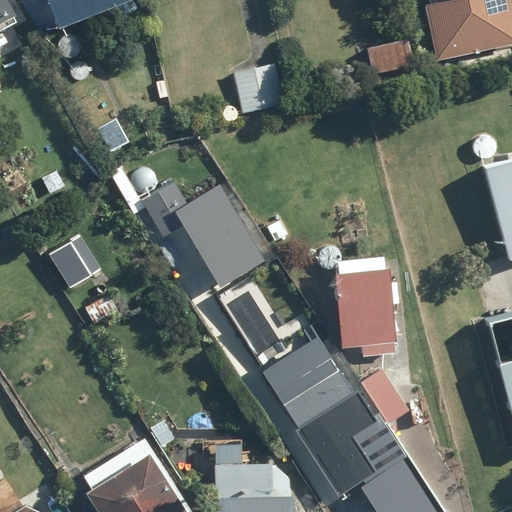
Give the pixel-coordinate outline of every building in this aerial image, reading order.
[(0,0),(0,23),(23,11),(16,0),(0,0)] [(69,22),(125,0),(28,0),(44,30),(68,20),(69,22)] [(437,57),(511,40),(511,12),(509,0),(428,0),(429,1),(425,2),(437,57)] [(76,30),(54,40),(74,83),(96,72),(76,30)] [(417,63),(413,37),(373,44),(377,71),(407,65),(408,68),(410,71),(412,71),(415,70),(417,68),(417,66),(416,63),(417,63)] [(245,111),(288,102),(279,63),(236,71),(245,111)] [(130,139),(118,119),(102,128),(114,149),(130,139)] [(16,150),(20,133),(6,129),(2,146),(16,150)] [(511,155),(484,163),(510,258),(511,257),(511,155)] [(45,178),(52,192),(66,184),(59,170),(45,178)] [(182,219),(214,277),(262,250),(220,177),(189,194),(178,174),(142,194),(162,230),(182,219)] [(271,226),(278,240),(292,232),(285,219),(271,226)] [(392,243),(388,223),(373,226),(377,246),(392,243)] [(118,252),(136,245),(130,233),(113,240),(118,252)] [(344,269),(347,345),(365,344),(365,353),(399,352),(398,338),(401,338),(400,301),(405,300),(404,278),(398,279),(398,265),(390,266),(390,254),(346,256),(347,268),(344,269)] [(98,324),(124,309),(108,283),(83,298),(98,324)] [(302,427),(345,493),(385,467),(382,463),(408,447),(366,383),(361,386),(322,326),(266,363),(305,425),(302,427)] [(511,346),(501,350),(511,394),(511,346)] [(369,380),(395,422),(416,408),(389,367),(369,380)] [(156,427),(166,444),(176,437),(165,421),(156,427)] [(197,511),(151,436),(93,472),(100,484),(94,488),(108,511),(197,511)] [(297,511),(297,494),(279,494),(278,460),(247,461),(246,444),(227,444),(228,460),(219,461),(220,499),(223,499),(222,511),(297,511)]
